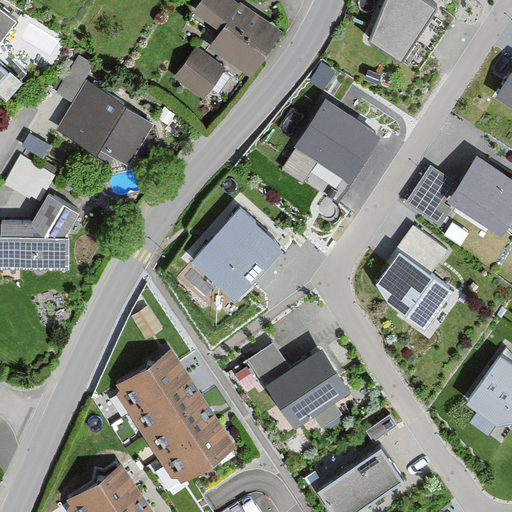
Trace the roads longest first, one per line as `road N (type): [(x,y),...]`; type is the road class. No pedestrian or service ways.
road 1 (residential): [(482,511),(328,282),(494,0)]
road 2 (tertiary): [(328,0),(300,53),(187,182),(127,266),(45,443)]
